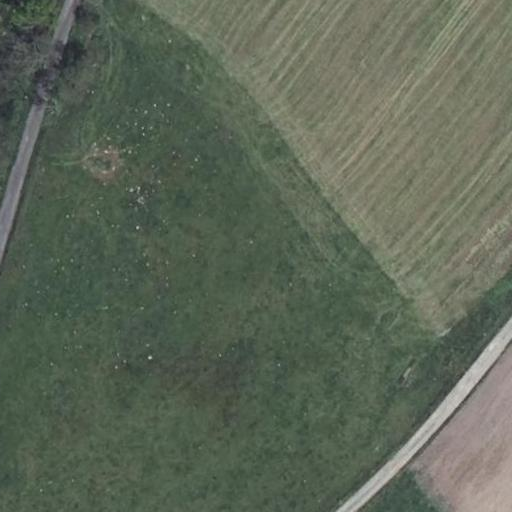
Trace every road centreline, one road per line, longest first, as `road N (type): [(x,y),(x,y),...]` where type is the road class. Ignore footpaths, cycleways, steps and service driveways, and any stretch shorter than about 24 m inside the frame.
road 1 (track): [(73,0),(0,270)]
road 2 (track): [(511,335),(415,451),(350,511)]
